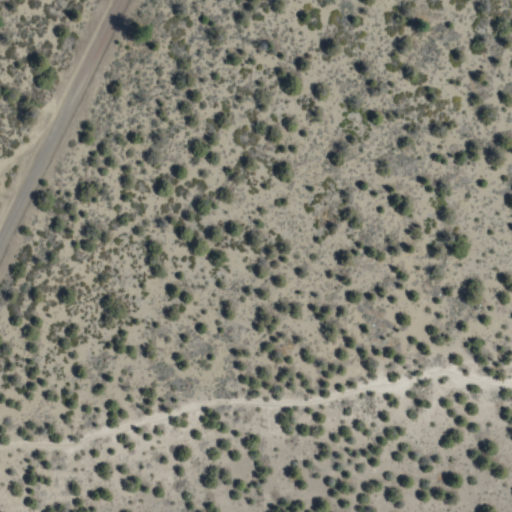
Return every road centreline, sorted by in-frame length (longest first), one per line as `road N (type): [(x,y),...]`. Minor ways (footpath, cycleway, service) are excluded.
road 1 (residential): [(0,446),(58,440),(216,400),(301,400),(428,369),(469,376),(511,370)]
road 2 (residential): [(112,0),(0,226)]
